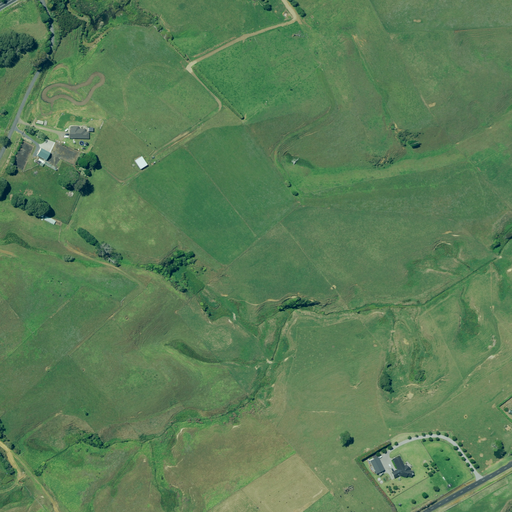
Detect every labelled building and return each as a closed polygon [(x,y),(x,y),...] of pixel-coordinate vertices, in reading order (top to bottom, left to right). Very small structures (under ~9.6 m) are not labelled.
[(79,129),(79,126),(73,126),(73,127),(71,126),(71,131),(69,131),(69,138),(88,139),(89,132),(89,131),(85,131),(85,129),(79,129)] [(50,153),(41,148),(37,156),(46,160),(50,153)] [(145,159),(137,165),(140,169),(148,163),(145,159)] [(58,169),(45,162),(44,164),(57,171),(58,169)] [(404,466),(399,456),(392,460),(398,470),(392,473),(395,479),(400,476),(406,477),(408,476),(412,478),(414,472),(409,470),(410,468),(406,465),(404,466)] [(384,470),(377,457),(369,461),(376,474),(384,470)]
